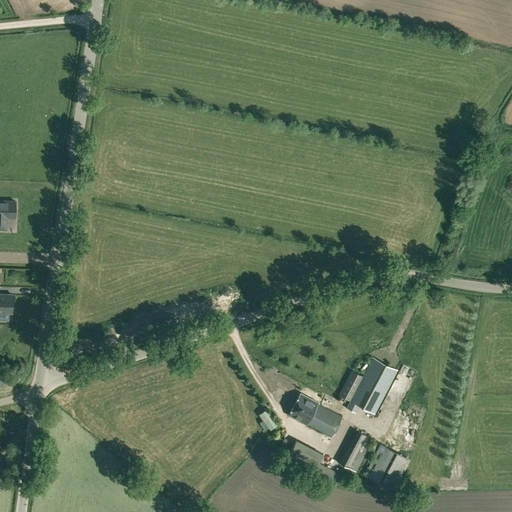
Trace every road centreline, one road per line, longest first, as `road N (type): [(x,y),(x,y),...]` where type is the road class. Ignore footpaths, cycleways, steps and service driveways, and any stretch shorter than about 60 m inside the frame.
road 1 (unclassified): [(38,388),(374,277),(511,289)]
road 2 (unclassified): [(38,388),(98,0)]
road 3 (unclassified): [(21,511),(38,388)]
